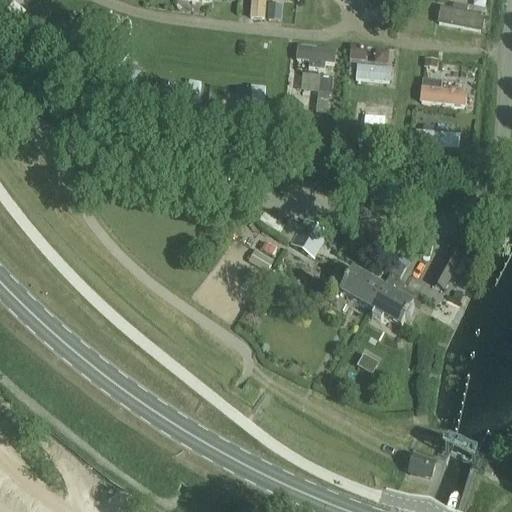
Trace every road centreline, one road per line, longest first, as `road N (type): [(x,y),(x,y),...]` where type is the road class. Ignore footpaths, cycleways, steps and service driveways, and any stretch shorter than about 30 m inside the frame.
road 1 (unclassified): [(0,88),(58,137),(112,161),(352,219),(433,227),(465,216),(495,176),(511,29)]
road 2 (secondary): [(346,511),(172,424),(84,360),(0,283)]
